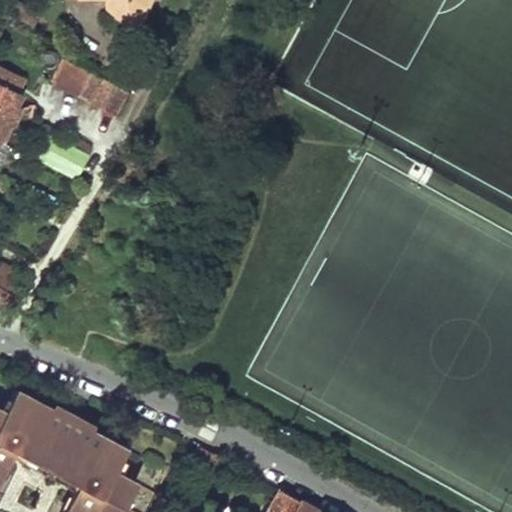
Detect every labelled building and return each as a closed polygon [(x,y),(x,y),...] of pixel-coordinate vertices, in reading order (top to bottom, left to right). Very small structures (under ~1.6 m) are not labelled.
[(109,0),(110,9),(126,24),(139,19),(139,18),(147,21),(156,0),(109,0)] [(147,21),(139,18),(139,19),(126,24),(125,26),(141,34),(147,21)] [(0,82),(29,99),(37,85),(0,64),(0,82)] [(132,100),(72,65),(57,90),(118,125),(132,100)] [(0,152),(12,130),(29,99),(0,82),(0,152)] [(12,130),(0,152),(0,160),(8,164),(23,136),(12,130)] [(88,154),(48,132),(36,155),(75,176),(88,154)] [(2,259),(0,262),(0,297),(6,301),(24,272),(12,264),(9,270),(3,266),(6,261),(2,259)] [(9,270),(12,264),(6,261),(3,266),(9,270)] [(0,511),(122,511),(130,497),(136,486),(115,474),(117,470),(123,461),(129,450),(92,430),(80,424),(64,414),(52,408),(16,389),(10,400),(5,408),(3,413),(0,411),(0,511)] [(4,397),(0,405),(5,408),(10,400),(4,397)] [(55,403),(52,408),(64,414),(66,409),(55,403)] [(84,418),(80,424),(92,430),(95,425),(84,418)] [(202,445),(196,457),(217,466),(221,454),(202,445)] [(123,461),(117,470),(123,473),(128,464),(123,461)] [(321,511),(279,487),(262,511),(321,511)] [(130,497),(122,511),(128,511),(135,500),(130,497)]
